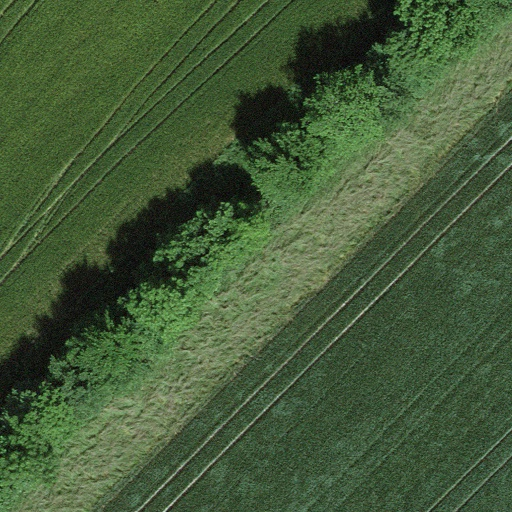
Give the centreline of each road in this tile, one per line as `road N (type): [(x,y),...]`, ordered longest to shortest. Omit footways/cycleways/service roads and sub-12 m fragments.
road 1 (motorway): [(421,0),(0,144)]
road 2 (motorway): [(189,511),(511,408)]
